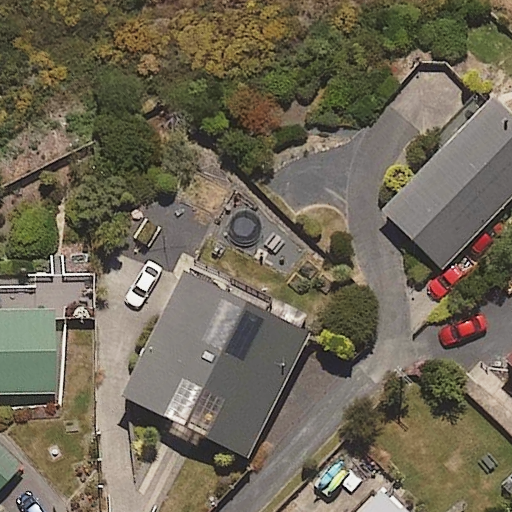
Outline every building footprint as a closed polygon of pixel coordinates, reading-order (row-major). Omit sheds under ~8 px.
[(511,111),(484,85),(373,202),(438,263),(511,185),(511,111)] [(174,259),(113,385),(241,446),(302,320),(174,259)] [(50,302),(0,302),(0,388),(51,388),(50,302)] [(511,333),(495,351),(511,367),(511,333)] [(0,441),(0,477),(18,457),(0,441)] [(403,511),(371,482),(342,511),(403,511)]
